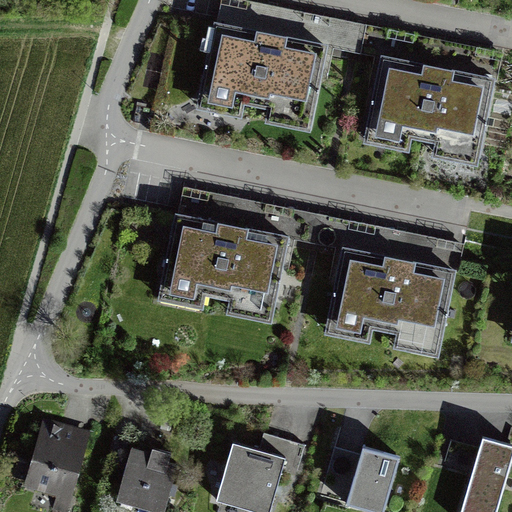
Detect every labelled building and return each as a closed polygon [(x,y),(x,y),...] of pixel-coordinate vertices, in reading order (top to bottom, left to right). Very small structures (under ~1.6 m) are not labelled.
[(270,127),(313,136),(331,53),(219,29),(201,114),(244,123),(248,109),(273,115),(270,127)] [(437,161),(480,170),(498,87),(386,63),(368,148),(411,157),(414,143),(440,149),(437,161)] [(231,316),(273,325),(290,240),(178,218),(161,302),(204,310),(207,296),(234,301),(231,316)] [(399,349),(440,358),(457,274),(346,252),(329,335),(371,343),(374,329),(402,334),(399,349)] [(51,511),(68,511),(91,436),(46,423),(27,488),(56,497),(51,511)] [(497,511),(511,464),(511,444),(481,435),(478,445),(451,436),(440,472),(467,480),(457,511),(497,511)] [(379,511),(383,511),(400,456),(362,445),(360,452),(333,445),(319,494),(379,511)] [(268,511),(283,467),(224,449),(206,507),(221,511),(268,511)] [(134,450),(119,502),(155,511),(167,511),(179,469),(172,467),(175,456),(155,450),(154,455),(134,450)]
